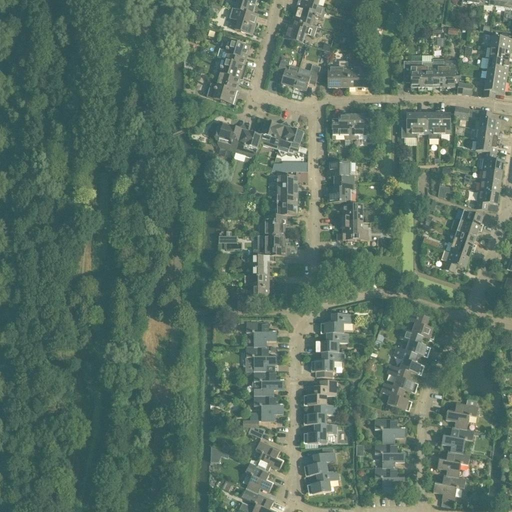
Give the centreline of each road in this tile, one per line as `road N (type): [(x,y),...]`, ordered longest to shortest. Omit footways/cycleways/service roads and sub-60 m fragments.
road 1 (track): [(41,0),(48,60),(32,511)]
road 2 (residential): [(294,502),(295,346),(302,325),(321,308)]
road 3 (residential): [(421,511),(423,417),(463,318)]
road 4 (residential): [(321,308),(314,280),(316,110)]
road 5 (residential): [(316,110),(324,102),(399,101),(511,109)]
road 6 (residential): [(316,110),(257,96),(282,0)]
road 7 (residential): [(463,318),(379,294),(321,308)]
